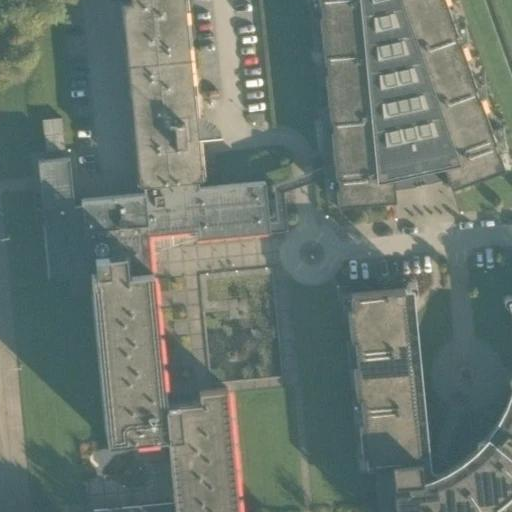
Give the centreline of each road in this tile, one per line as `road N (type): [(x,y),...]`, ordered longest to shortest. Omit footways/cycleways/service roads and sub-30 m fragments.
road 1 (residential): [(511,236),(309,252)]
road 2 (residential): [(235,140),(221,0)]
